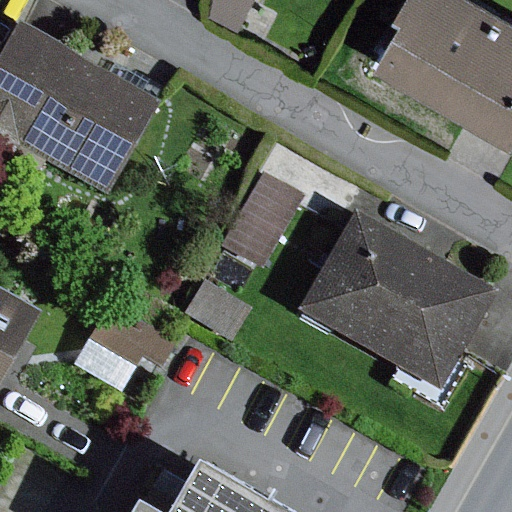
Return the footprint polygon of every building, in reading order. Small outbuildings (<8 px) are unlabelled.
[(256,0),(215,0),(212,17),(240,32),(256,0)] [(511,14),(485,0),(409,0),(400,18),(408,22),(380,71),(491,132),(511,143),(511,14)] [(17,25),(0,54),(0,168),(6,172),(19,149),(105,197),(158,104),(17,25)] [(304,199),(262,175),(220,248),(262,272),(304,199)] [(493,294),(352,215),(296,314),(437,393),(493,294)] [(251,311),(203,282),(183,315),(231,343),(251,311)] [(0,384),(38,318),(0,295),(0,384)] [(176,343),(107,303),(73,363),(121,390),(140,357),(161,369),(176,343)] [(291,511),(212,468),(207,479),(266,511),(291,511)] [(266,511),(207,479),(190,470),(166,511),(135,511),(130,509),(128,511),(266,511)]
